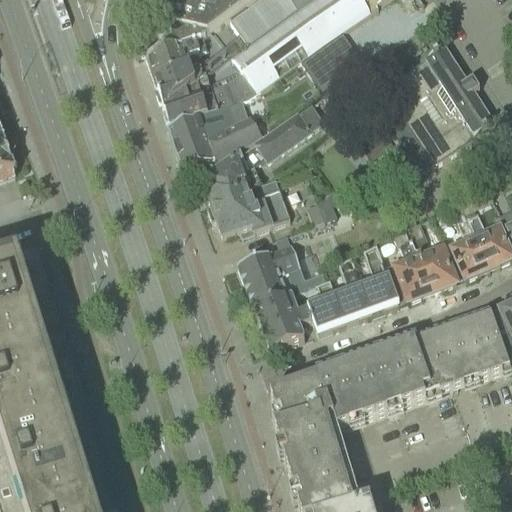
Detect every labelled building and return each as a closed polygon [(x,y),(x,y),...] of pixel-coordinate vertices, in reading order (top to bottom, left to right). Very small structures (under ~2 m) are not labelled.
[(172,0),(166,29),(165,30),(166,31),(171,46),(174,54),(201,44),(242,14),(261,0),(172,0)] [(393,0),(374,0),(368,4),(367,3),(361,7),(356,0),(323,0),(298,18),(297,17),(247,53),(238,40),(234,43),(221,54),(239,79),(240,80),(255,101),(315,59),(341,41),(369,21),(367,18),(393,0)] [(235,38),(233,41),(234,43),(238,40),(247,53),(297,17),(298,18),(323,0),(268,0),(228,29),(235,38)] [(420,11),(412,0),(393,0),(406,19),(420,11)] [(327,77),(312,88),(321,99),(352,77),(355,80),(364,74),(341,41),(315,59),(327,77)] [(144,65),(152,88),(198,73),(193,61),(206,57),(201,44),(174,54),(144,65)] [(381,96),(378,98),(390,118),(379,125),(387,136),(395,148),(398,153),(419,182),(428,176),(431,174),(478,144),(495,133),(473,99),(477,97),(470,86),(466,88),(445,55),(428,66),(381,96)] [(351,84),(350,85),(357,94),(359,93),(394,69),(387,59),(351,84)] [(151,89),(156,100),(173,94),(176,103),(202,85),(198,73),(152,88),(151,89)] [(173,94),(156,100),(168,134),(230,113),(233,112),(242,109),(247,107),(255,101),(240,80),(239,79),(208,92),(205,84),(203,87),(202,85),(176,103),(173,94)] [(346,82),(326,97),(332,106),(353,91),(346,82)] [(168,135),(166,135),(166,137),(167,137),(182,178),(181,178),(182,180),(184,180),(184,179),(185,178),(215,168),(217,174),(233,162),(259,144),(249,127),(247,128),(246,128),(245,128),(238,110),(234,112),(230,113),(168,134),(168,135)] [(200,188),(209,211),(246,198),(259,193),(253,175),(265,166),(267,168),(321,130),(309,113),(206,186),(200,188)] [(0,186),(14,181),(0,144),(0,186)] [(511,193),(511,192),(508,185),(497,191),(501,199),(511,193)] [(210,214),(205,216),(210,230),(215,228),(220,241),(222,247),(238,241),(239,241),(249,237),(251,242),(252,241),(260,238),(289,228),(279,201),(278,199),(274,188),(259,193),(246,198),(209,211),(210,214)] [(323,229),(323,231),(336,225),(331,213),(340,210),(335,197),(316,211),(323,229)] [(511,206),(505,210),(509,218),(499,223),(511,249),(511,206)] [(460,246),(448,251),(456,269),(464,287),(487,277),(472,241),(466,228),(458,209),(448,214),(456,232),(455,233),(460,246)] [(316,211),(305,215),(312,232),(323,229),(316,211)] [(477,224),(466,228),(472,241),(487,277),(511,266),(511,265),(511,249),(499,223),(492,226),(495,232),(482,237),(477,224)] [(418,230),(404,237),(405,238),(409,249),(410,249),(430,301),(455,291),(441,257),(429,262),(425,252),(427,252),(418,230)] [(405,238),(392,245),(396,255),(398,254),(404,271),(393,276),(406,309),(406,310),(430,301),(410,249),(409,249),(405,238)] [(290,254),(236,274),(244,296),(252,317),(291,303),(290,301),(289,297),(283,282),(299,276),(297,273),(296,270),(290,254)] [(374,293),(361,298),(371,323),(397,313),(386,283),(384,278),(383,276),(375,254),(362,261),(374,293)] [(0,511),(116,511),(81,397),(73,372),(58,321),(50,298),(42,271),(38,258),(0,270),(0,511)] [(348,303),(335,308),(344,333),(371,323),(361,298),(350,267),(337,274),(348,303)] [(392,272),(383,276),(384,278),(397,312),(406,309),(393,276),(392,272)] [(319,282),(304,289),(306,297),(324,291),(319,282)] [(322,313),(307,318),(312,331),(317,343),(344,333),(335,308),(329,290),(325,291),(315,295),(322,313)] [(291,303),(252,317),(252,318),(268,361),(304,348),(298,335),(307,331),(308,332),(312,331),(307,318),(307,317),(298,320),(291,303)] [(511,310),(503,314),(489,322),(507,371),(511,368),(511,310)] [(448,338),(414,348),(434,405),(463,396),(469,392),(509,378),(507,371),(489,322),(448,338)] [(414,348),(375,362),(395,419),(434,405),(414,348)] [(375,362),(336,376),(357,432),(395,419),(375,362)] [(316,383),(317,387),(333,431),(335,440),(357,432),(336,376),(316,383)] [(296,511),(351,511),(328,433),(333,431),(317,387),(270,403),(275,421),(271,422),(273,430),(282,428),(285,436),(274,439),(296,511)]
